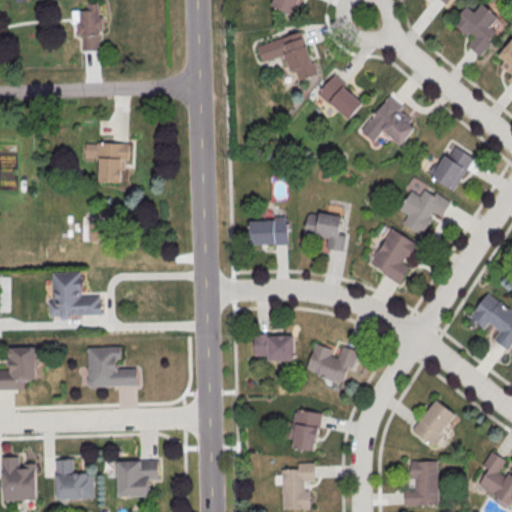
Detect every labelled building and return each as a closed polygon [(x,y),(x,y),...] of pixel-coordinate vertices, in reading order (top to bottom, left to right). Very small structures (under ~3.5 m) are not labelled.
[(273,0),(271,6),(297,15),(302,0),(273,0)] [(96,2),(97,9),(98,9),(98,16),(101,16),(102,29),(99,29),(99,34),(98,34),(98,50),(91,50),(82,50),(82,34),(76,34),(76,23),(71,23),(70,10),(88,9),(88,3),(96,2)] [(465,5),(451,23),(465,35),(468,31),(474,36),(467,45),(481,55),(492,41),(490,39),(497,31),(490,25),(496,17),(479,3),(472,11),(465,5)] [(256,45),(301,29),(312,61),(313,60),(317,73),(298,80),(294,69),(290,70),(284,53),(261,61),(256,45)] [(511,38),(498,54),(504,59),(498,65),(506,72),(508,70),(511,74),(508,79),(511,82),(511,38)] [(317,95),(350,119),(366,97),(333,74),(317,95)] [(359,130),(388,95),(401,106),(397,111),(415,126),(400,144),(382,129),(372,141),(359,130)] [(96,141),(118,142),(129,142),(128,160),(121,160),(120,181),(98,181),(98,158),(83,158),(84,142),(96,143),(96,141)] [(473,157),(452,190),(427,174),(435,162),(438,164),(445,153),(449,156),(455,146),(473,157)] [(411,190),(419,195),(423,189),(430,193),(432,190),(450,201),(441,216),(433,210),(429,216),(431,217),(420,235),(401,222),(407,214),(398,209),(411,190)] [(319,211),(341,215),(338,233),(345,234),(342,250),(325,247),(327,238),(303,233),(306,214),(309,214),(309,213),(318,214),(319,211)] [(273,216),(287,215),(288,244),(271,244),(271,242),(249,243),(249,219),(273,218),(273,216)] [(88,221),(105,221),(105,240),(87,240),(88,221)] [(391,228),(369,261),(383,270),(381,273),(399,284),(409,267),(401,261),(404,257),(406,258),(415,243),(391,228)] [(51,272),(79,271),(80,295),(99,295),(99,300),(101,300),(101,313),(48,314),(48,301),(52,301),(51,272)] [(511,341),(511,312),(487,293),(468,318),(482,329),(488,322),(498,330),(492,338),(506,349),(511,341)] [(294,362),(295,333),(253,333),(253,356),(263,356),(263,361),(294,362)] [(357,350),(341,345),(338,352),(314,344),(305,370),(345,384),(357,350)] [(86,346),(120,345),(120,358),(115,358),(116,364),(117,364),(117,367),(136,367),(137,385),(89,386),(87,385),(86,346)] [(9,347),(35,346),(36,377),(22,378),(22,389),(0,389),(0,369),(10,369),(9,347)] [(435,398),(411,429),(434,446),(442,436),(439,433),(454,413),(435,398)] [(289,439),(294,440),(293,448),(316,451),(321,412),(293,408),(289,439)] [(511,475),(511,498),(508,504),(478,484),(488,469),(482,464),(491,451),(505,460),(498,471),(506,476),(508,473),(511,475)] [(2,455),(2,500),(35,499),(34,463),(22,463),(22,466),(18,466),(17,455),(2,455)] [(55,458),(56,498),(92,497),(92,472),(72,472),(72,458),(55,458)] [(116,460),(157,459),(157,477),(150,477),(150,494),(117,495),(116,460)] [(409,461),(436,460),(437,504),(404,505),(403,490),(414,489),(414,478),(410,478),(409,461)] [(313,462),(314,480),(303,480),(303,489),(308,489),(309,509),(281,509),(280,469),(297,468),(297,462),(313,462)]
